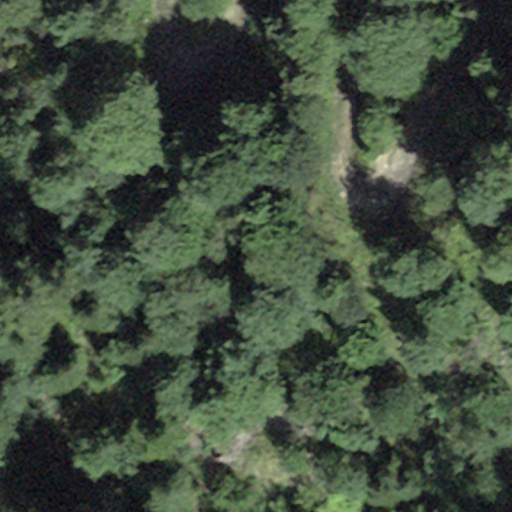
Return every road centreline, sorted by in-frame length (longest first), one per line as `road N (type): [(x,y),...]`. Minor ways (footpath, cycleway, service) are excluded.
road 1 (track): [(352,0),(351,170),(360,199),(390,185),(511,5)]
road 2 (track): [(166,0),(169,60),(196,83),(230,69),(255,0)]
